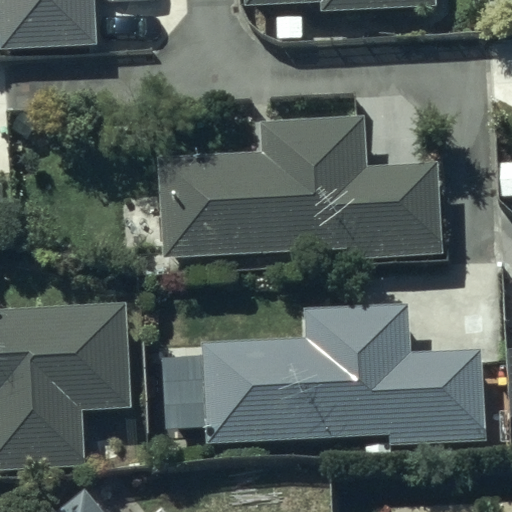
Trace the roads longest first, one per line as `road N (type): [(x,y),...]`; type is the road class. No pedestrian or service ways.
road 1 (residential): [(487,255),(481,84),(203,94)]
road 2 (residential): [(203,94),(0,102)]
